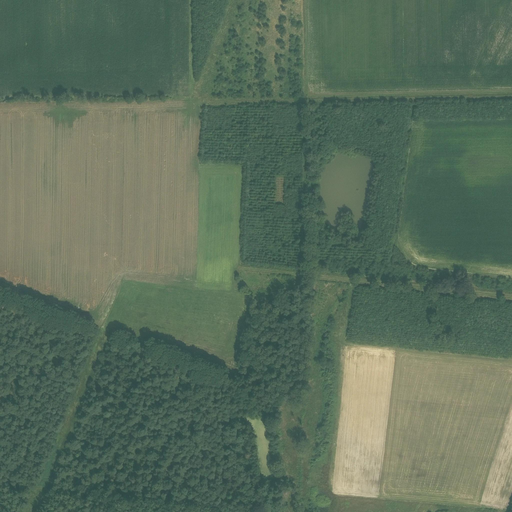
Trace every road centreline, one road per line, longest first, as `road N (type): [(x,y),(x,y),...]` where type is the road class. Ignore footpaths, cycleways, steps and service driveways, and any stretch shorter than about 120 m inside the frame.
road 1 (track): [(195,91),(210,102),(511,97)]
road 2 (track): [(239,268),(511,297)]
